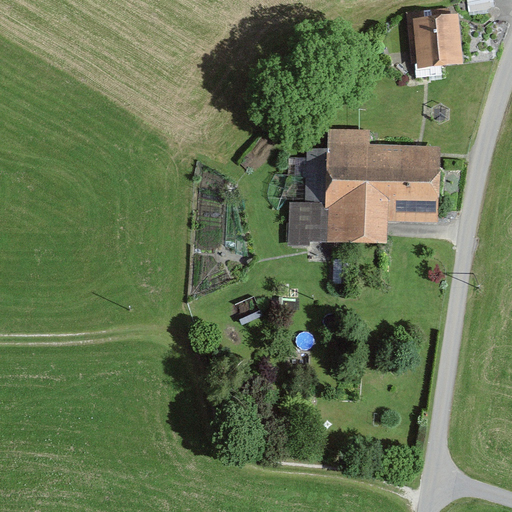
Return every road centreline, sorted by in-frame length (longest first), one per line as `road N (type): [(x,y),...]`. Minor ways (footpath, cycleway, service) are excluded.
road 1 (track): [(423,495),(250,460),(223,446),(185,344),(171,330),(148,324),(70,337),(0,336)]
road 2 (unclassified): [(420,511),(457,232),(511,49)]
